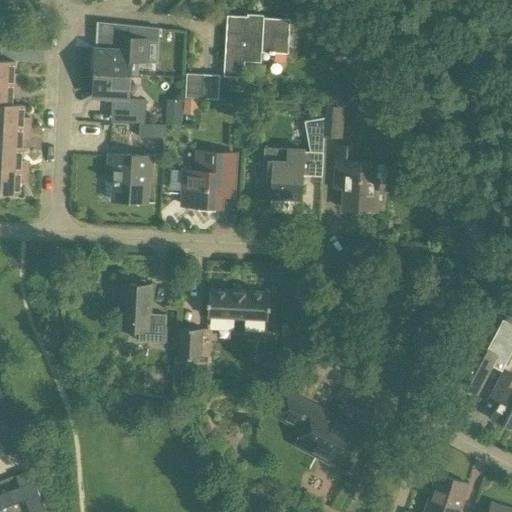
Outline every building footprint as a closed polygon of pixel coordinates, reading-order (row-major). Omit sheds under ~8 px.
[(263,20),(246,19),(246,17),(227,15),(223,77),(243,78),(244,58),(256,58),(256,51),(261,51),(261,52),(288,54),(290,19),(263,17),(263,20)] [(97,74),(126,76),(127,61),(137,61),(138,38),(114,36),(113,49),(95,48),(94,74),(96,75),(97,74)] [(0,83),(20,84),(21,78),(16,77),(13,74),(14,62),(0,61),(0,83)] [(126,76),(97,74),(96,75),(95,97),(112,98),(112,111),(144,113),(145,100),(128,98),(129,76),(126,76)] [(217,100),(218,76),(186,74),(185,97),(217,100)] [(0,105),(12,105),(12,94),(16,91),(20,91),(20,84),(0,83),(0,105)] [(197,115),(198,100),(183,99),(182,115),(197,115)] [(182,100),(166,100),(165,125),(181,125),(182,100)] [(24,106),(12,105),(0,105),(0,127),(30,128),(30,121),(26,121),(23,118),(24,106)] [(341,139),(343,107),(325,106),(324,118),(323,138),(324,138),(341,139)] [(304,150),(263,148),(262,160),(267,160),(266,181),(270,182),(268,210),(288,211),(289,199),(302,200),(303,176),(322,177),(323,153),(322,153),(324,138),(323,138),(324,118),(304,122),(309,152),(304,152),(304,150)] [(163,138),(164,125),(139,124),(139,137),(163,138)] [(29,135),(30,128),(0,127),(0,149),(21,150),(22,138),(26,134),(29,135)] [(380,182),(384,180),(387,176),(388,171),(386,167),(381,163),(356,162),(357,147),(335,146),(333,183),(345,184),(343,208),(371,210),(372,191),(376,191),(376,182),(380,182)] [(21,161),(21,150),(0,149),(0,170),(27,172),(28,165),(24,164),(21,161)] [(234,175),(235,155),(198,153),(197,172),(184,171),(182,205),(220,207),(222,174),(234,175)] [(150,181),(152,156),(109,154),(107,183),(113,183),(112,201),(146,203),(147,181),(150,181)] [(0,191),(19,193),(20,181),(23,178),(27,178),(27,172),(0,170),(0,191)] [(164,343),(166,315),(150,314),(151,285),(122,284),(119,329),(139,330),(138,342),(164,343)] [(267,320),(269,292),(208,289),(207,317),(267,320)] [(201,358),(202,329),(177,328),(175,357),(201,358)] [(504,365),(511,349),(511,336),(498,330),(487,352),(474,345),(455,382),(477,393),(495,360),(504,365)] [(511,429),(511,428),(511,374),(502,370),(493,387),(504,393),(490,418),(511,429)] [(347,468),(365,433),(283,390),(271,414),(301,430),(294,444),(331,464),(333,460),(347,468)] [(6,419),(0,420),(0,439),(12,435),(6,419)] [(379,489),(389,468),(368,457),(358,478),(379,489)] [(459,511),(468,485),(436,474),(431,490),(434,491),(431,498),(428,497),(423,511),(459,511)] [(38,495),(33,481),(20,486),(25,500),(38,495)] [(0,511),(0,510),(13,505),(8,491),(0,494),(0,511)] [(511,511),(511,510),(491,503),(488,511),(511,511)]
